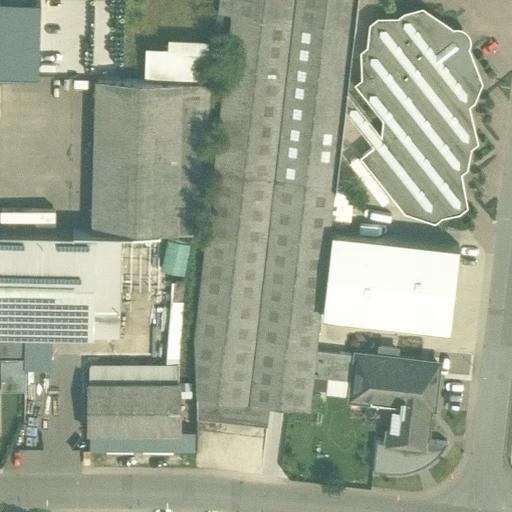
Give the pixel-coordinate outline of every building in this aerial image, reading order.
[(39,1),(0,0),(0,74),(36,76),(39,1)] [(219,0),(219,11),(231,12),(354,26),(357,0),(219,0)] [(354,26),(231,12),(195,336),(316,350),(316,349),(334,190),(335,190),(345,106),(347,94),(354,26)] [(403,24),(391,34),(386,27),(380,27),(377,55),(371,54),(370,60),(370,61),(378,72),(367,81),(375,92),(370,91),(369,97),(385,117),(383,140),(347,94),(345,106),(376,145),(363,156),(405,208),(417,198),(423,206),(424,206),(430,207),(431,200),(453,203),(459,204),(459,198),(450,186),(452,164),(458,165),(461,137),(467,137),(468,131),(448,106),(460,96),(466,96),(469,68),(469,67),(454,48),(458,45),(452,38),(449,41),(433,22),(432,21),(432,22),(404,19),(403,24)] [(181,82),(98,79),(93,231),(176,232),(181,82)] [(176,232),(194,233),(211,83),(181,82),(176,232)] [(121,233),(0,230),(0,331),(118,334),(121,233)] [(337,230),(327,313),(451,328),(460,244),(337,230)] [(189,272),(192,241),(169,239),(166,270),(189,272)] [(183,283),(172,283),(171,303),(182,304),(183,283)] [(26,333),(0,333),(0,358),(26,359),(26,333)] [(195,336),(194,336),(197,393),(197,414),(268,422),(270,405),(309,409),(313,375),(316,350),(195,336)] [(409,359),(394,358),(395,348),(381,346),(379,356),(346,352),(345,352),(344,369),(354,370),(353,380),(351,398),(353,398),(353,393),(369,395),(368,400),(402,403),(399,430),(389,428),(387,442),(424,447),(429,406),(432,407),(433,399),(423,398),(424,390),(431,391),(432,377),(426,376),(427,365),(409,362),(409,359)] [(345,352),(316,349),(316,350),(313,375),(353,380),(354,370),(344,369),(345,352)] [(178,366),(90,366),(90,450),(195,450),(194,432),(178,432),(178,366)]
